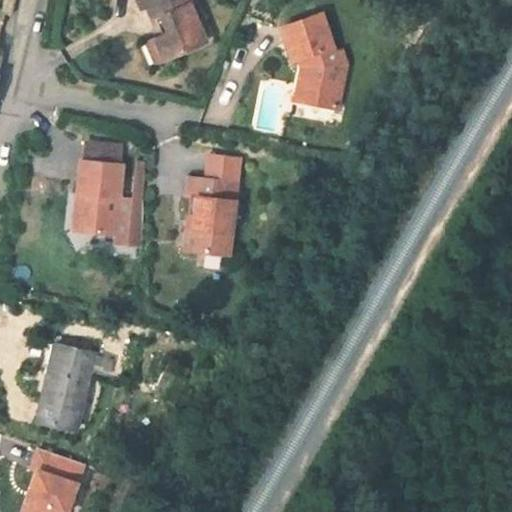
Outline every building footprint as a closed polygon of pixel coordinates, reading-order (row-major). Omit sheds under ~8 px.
[(0,0),(0,26),(3,25),(8,0),(0,0)] [(177,49),(163,54),(172,74),(212,56),(197,20),(202,17),(193,0),(116,0),(116,1),(138,7),(145,4),(153,22),(158,36),(169,32),(177,49)] [(146,25),(153,22),(145,4),(138,7),(146,25)] [(319,87),(314,88),(311,103),(321,105),(319,122),(347,127),(356,80),(352,70),(343,73),(330,32),(292,44),(303,79),(316,74),(319,87)] [(161,79),(172,74),(163,54),(153,59),(161,79)] [(319,122),(321,105),(311,103),(307,119),(319,122)] [(211,190),(194,188),(192,206),(203,207),(199,240),(189,238),(187,262),(231,267),(241,194),(245,169),(214,165),(211,190)] [(85,205),(92,206),(89,243),(123,247),(131,178),(89,173),(85,205)] [(199,240),(203,207),(192,206),(189,238),(199,240)] [(62,342),(43,415),(82,425),(101,353),(62,342)] [(37,476),(42,478),(30,511),(73,511),(88,473),(44,457),(37,476)]
